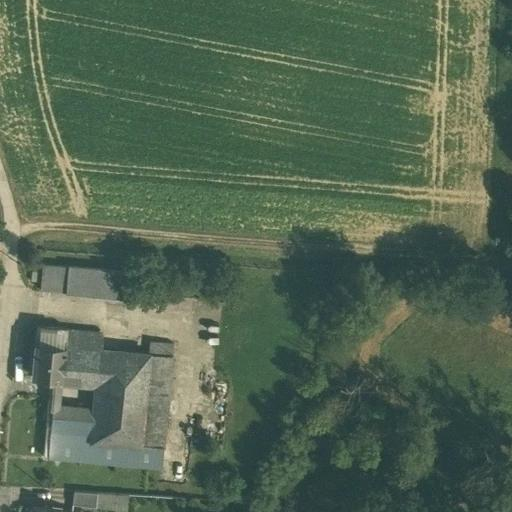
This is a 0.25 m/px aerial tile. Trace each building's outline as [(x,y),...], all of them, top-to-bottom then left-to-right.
[(67,266),(42,264),(39,290),(65,292),(67,266)] [(126,272),(67,266),(65,292),(124,298),(126,272)] [(66,327),(38,325),(36,343),(64,346),(66,329),(66,327)] [(100,333),(66,329),(64,346),(98,349),(100,333)] [(172,344),(149,342),(148,353),(171,356),(172,344)] [(36,343),(34,343),(31,376),(61,380),(64,346),(36,343)] [(98,349),(64,346),(61,380),(95,384),(98,349)] [(148,353),(98,349),(95,384),(96,384),(91,429),(90,441),(128,444),(140,445),(144,401),(148,353)] [(171,356),(148,353),(144,401),(167,403),(171,356)] [(167,403),(144,401),(140,445),(162,447),(163,447),(167,403)] [(71,427),(50,424),(49,437),(70,439),(71,427)] [(91,429),(71,427),(70,439),(90,441),(91,429)] [(70,439),(49,437),(47,458),(89,462),(92,441),(90,441),(70,439)] [(128,444),(92,441),(89,462),(125,465),(125,464),(128,444)] [(140,445),(128,444),(125,464),(160,467),(162,447),(140,445)] [(95,492),(72,491),(71,505),(94,507),(95,492)]
